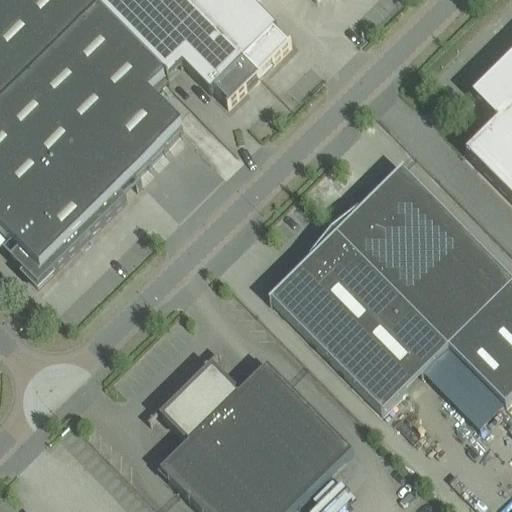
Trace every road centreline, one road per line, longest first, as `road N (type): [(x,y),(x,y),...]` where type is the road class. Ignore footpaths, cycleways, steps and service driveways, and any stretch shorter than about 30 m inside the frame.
road 1 (unclassified): [(56,392),(452,0)]
road 2 (unknown): [(374,77),(511,230)]
